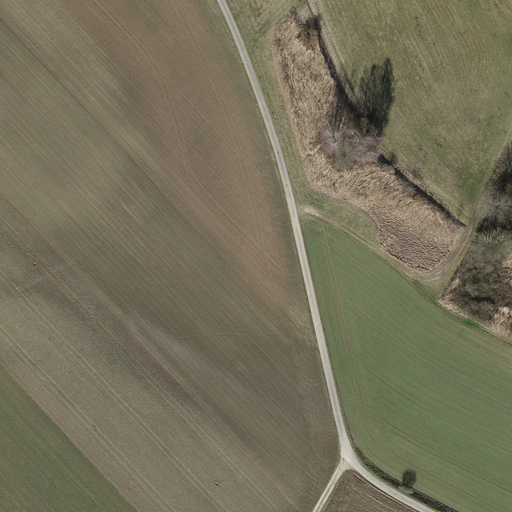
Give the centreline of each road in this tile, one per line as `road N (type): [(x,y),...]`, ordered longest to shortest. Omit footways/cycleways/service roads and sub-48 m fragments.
road 1 (track): [(348,460),(292,206),(259,88),(221,0)]
road 2 (track): [(292,206),(326,216),(420,278),(451,268),(470,229)]
